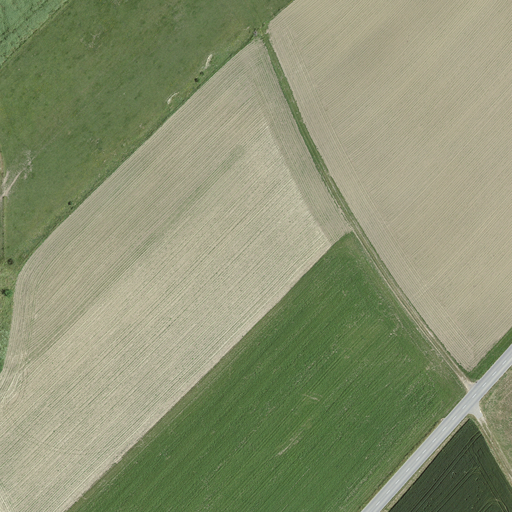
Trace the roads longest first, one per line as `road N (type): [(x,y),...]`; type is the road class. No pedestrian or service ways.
road 1 (track): [(247,0),(359,240),(477,395)]
road 2 (tertiary): [(373,511),(511,356)]
